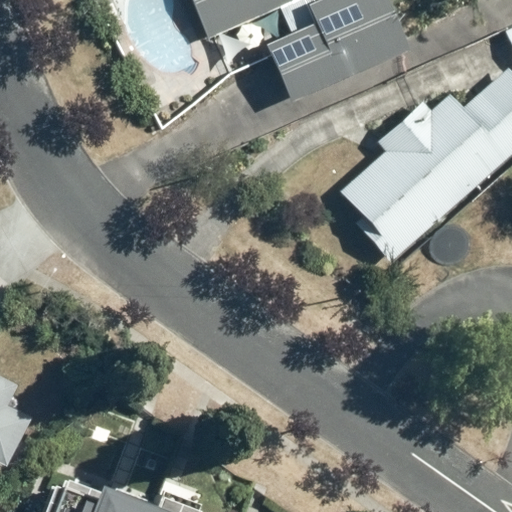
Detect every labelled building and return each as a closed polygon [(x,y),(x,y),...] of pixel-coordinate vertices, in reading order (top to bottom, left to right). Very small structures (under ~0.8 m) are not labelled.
[(386,0),(191,0),(207,37),(276,6),(286,28),(258,40),(285,100),(407,46),(386,0)] [(511,23),(503,27),(511,48),(511,23)] [(511,152),(511,72),(507,67),(464,104),(451,89),(432,106),(424,96),(375,139),(384,148),(337,189),(369,226),(363,231),(389,259),(511,152)] [(0,463),(28,413),(2,399),(14,378),(0,369),(0,463)] [(53,487),(42,511),(179,511),(88,475),(78,498),(53,487)]
